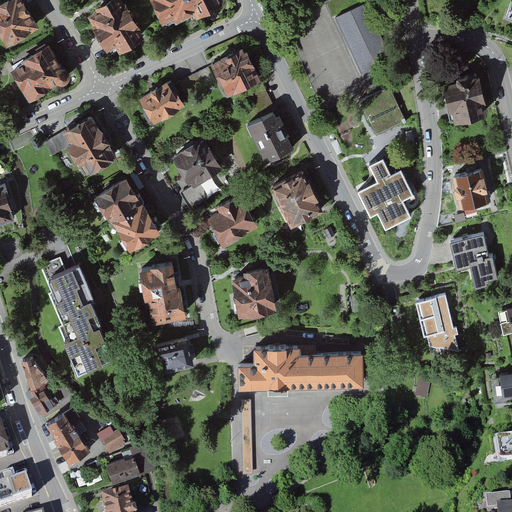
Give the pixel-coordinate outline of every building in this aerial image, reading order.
[(19,0),(0,0),(0,41),(2,44),(35,25),(19,0)] [(122,0),(108,0),(86,14),(110,53),(142,33),(122,0)] [(150,0),(160,24),(217,0),(150,0)] [(360,0),(328,0),(326,1),(370,97),(389,88),(380,68),(393,61),(365,2),(362,4),(360,0)] [(292,34),(318,96),(348,83),(338,58),(344,56),(328,19),(292,34)] [(233,92),(267,73),(249,41),(215,60),(233,92)] [(48,43),(8,63),(26,99),(66,78),(48,43)] [(479,76),(442,85),(451,123),(488,115),(479,76)] [(167,78),(137,96),(153,122),(183,104),(167,78)] [(370,97),(360,101),(376,134),(405,121),(389,88),(370,97)] [(274,109),(246,123),(263,160),(292,146),(274,109)] [(118,156),(90,110),(60,127),(68,141),(65,143),(85,175),(118,156)] [(169,153),(189,187),(222,167),(202,134),(169,153)] [(378,178),(356,189),(369,216),(378,212),(385,226),(410,214),(403,198),(413,193),(401,169),(390,173),(383,157),(370,163),(378,178)] [(301,168),(268,185),(288,225),(321,209),(301,168)] [(482,169),(454,176),(461,209),(490,202),(482,169)] [(125,172),(92,193),(127,248),(159,228),(125,172)] [(2,188),(0,189),(0,220),(12,217),(2,188)] [(216,207),(205,213),(219,242),(257,224),(242,194),(234,198),(232,194),(214,203),(216,207)] [(483,232),(449,239),(455,267),(469,264),(474,285),(486,283),(485,278),(497,276),(492,253),(488,254),(483,232)] [(61,256),(41,264),(56,299),(52,301),(63,325),(58,327),(77,372),(110,358),(97,327),(100,326),(89,299),(93,298),(78,262),(66,267),(61,256)] [(173,258),(139,264),(145,296),(149,295),(153,318),(185,312),(182,293),(179,294),(178,285),(173,258)] [(243,273),(233,275),(239,312),(277,306),(269,262),(242,267),(243,273)] [(445,292),(415,299),(423,334),(428,333),(429,343),(445,347),(458,343),(445,292)] [(511,304),(507,306),(511,322),(500,324),(503,336),(511,333),(511,304)] [(188,335),(153,343),(157,360),(160,359),(163,369),(194,361),(191,347),(188,335)] [(253,359),(236,360),(237,387),(361,381),(360,350),(300,353),(299,342),(252,344),(253,359)] [(29,356),(20,359),(30,389),(34,396),(30,399),(40,416),(54,408),(43,390),(47,388),(43,383),(49,379),(43,369),(36,363),(32,364),(29,356)] [(511,370),(500,372),(503,394),(511,393),(511,370)] [(419,374),(415,394),(427,396),(430,377),(419,374)] [(243,474),(253,474),(251,400),(241,400),(243,474)] [(63,413),(44,425),(68,464),(89,451),(73,425),(71,427),(63,413)] [(0,424),(0,458),(10,455),(0,424)] [(110,426),(97,434),(109,455),(127,445),(119,430),(114,433),(110,426)] [(511,430),(496,433),(500,456),(511,454),(511,430)] [(133,455),(105,465),(112,485),(140,475),(133,455)] [(13,472),(0,476),(0,509),(33,498),(25,477),(16,481),(13,472)] [(128,491),(100,498),(103,511),(135,511),(134,509),(132,509),(128,491)] [(509,494),(485,497),(486,511),(496,510),(496,511),(511,511),(511,505),(510,505),(509,494)]
